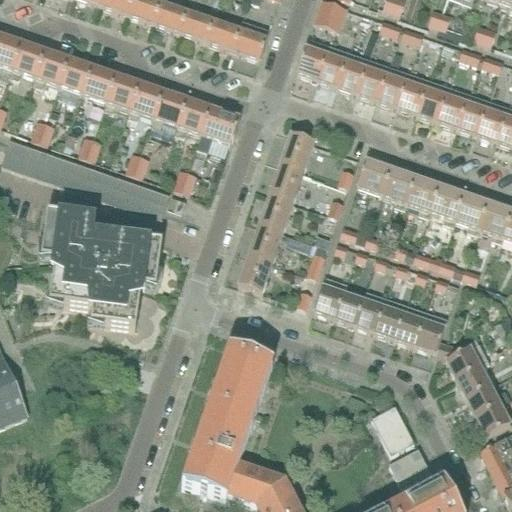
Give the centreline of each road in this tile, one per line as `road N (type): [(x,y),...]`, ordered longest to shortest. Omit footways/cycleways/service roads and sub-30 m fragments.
road 1 (residential): [(473,511),(408,395),(386,380),(189,311)]
road 2 (residential): [(0,26),(30,37),(57,25),(125,47),(139,71),(256,115)]
road 3 (residential): [(256,115),(300,113),(377,138),(391,159),(511,201)]
road 4 (residential): [(99,511),(122,499),(189,311)]
road 5 (residential): [(189,311),(256,115)]
road 6 (residential): [(256,115),(300,0)]
